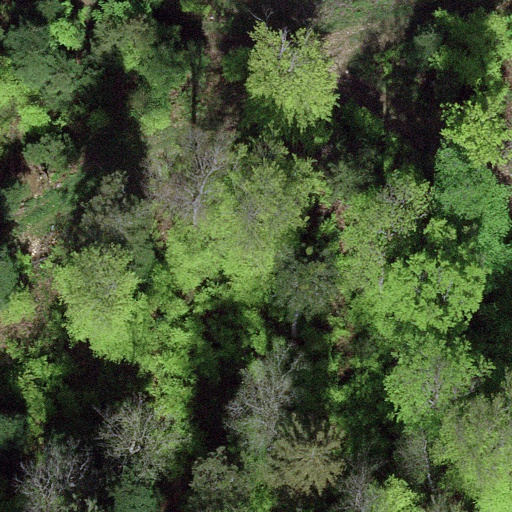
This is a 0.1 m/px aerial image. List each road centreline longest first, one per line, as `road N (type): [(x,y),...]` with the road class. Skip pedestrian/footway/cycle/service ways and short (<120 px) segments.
road 1 (track): [(230,0),(511,199)]
road 2 (track): [(337,71),(119,25),(43,0)]
